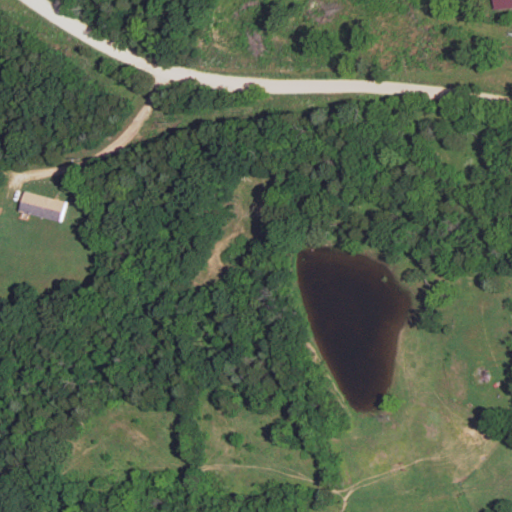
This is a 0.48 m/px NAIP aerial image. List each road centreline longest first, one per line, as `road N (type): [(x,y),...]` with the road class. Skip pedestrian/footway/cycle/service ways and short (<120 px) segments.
road 1 (residential): [(511,96),(116,61),(37,40),(0,10)]
road 2 (residential): [(293,511),(238,350),(248,328),(298,320),(511,327)]
